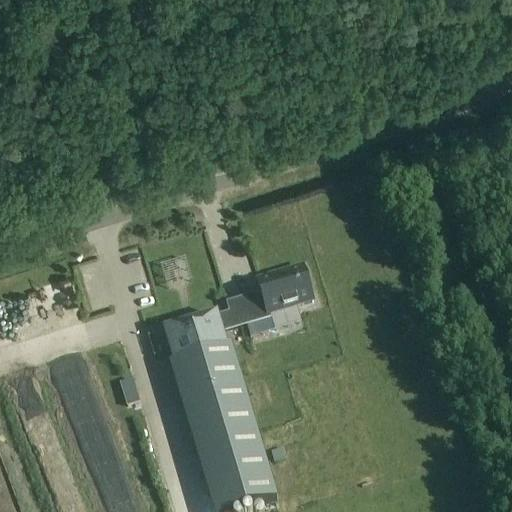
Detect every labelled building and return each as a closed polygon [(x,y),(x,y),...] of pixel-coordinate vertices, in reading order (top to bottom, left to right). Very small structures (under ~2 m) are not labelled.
[(201,247),(182,252),(175,226),(163,229),(177,278),(207,270),(201,247)] [(124,269),(123,243),(104,244),(106,270),(124,269)] [(223,334),(269,320),(268,317),(313,304),(303,269),(257,283),(260,296),(227,306),(230,316),(218,319),(217,317),(164,333),(173,365),(170,366),(213,511),(247,511),(277,503),(231,348),(227,349),(223,334)] [(122,321),(128,340),(138,337),(131,318),(122,321)] [(117,469),(105,421),(95,424),(107,472),(117,469)] [(96,511),(79,461),(57,468),(71,511),(96,511)]
